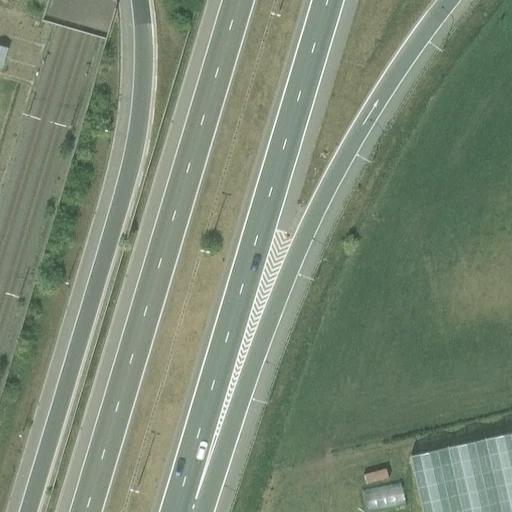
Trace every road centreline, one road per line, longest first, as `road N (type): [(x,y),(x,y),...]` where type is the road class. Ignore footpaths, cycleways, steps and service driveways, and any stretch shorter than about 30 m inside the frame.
road 1 (motorway): [(180,511),(224,447),(321,197),(445,0)]
road 2 (motorway): [(178,511),(328,0)]
road 3 (motorway): [(229,0),(80,511)]
road 4 (motorway): [(138,0),(147,60),(141,151),(27,511)]
